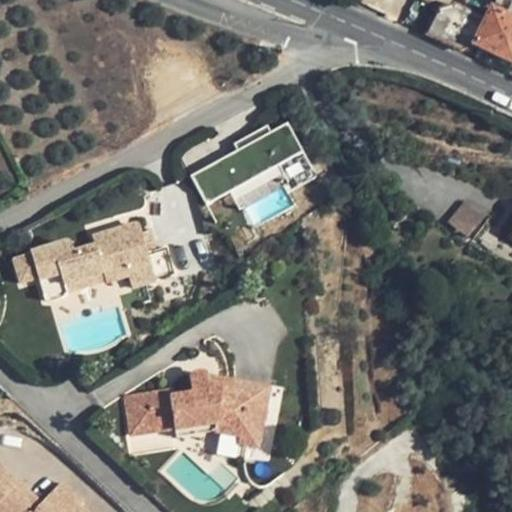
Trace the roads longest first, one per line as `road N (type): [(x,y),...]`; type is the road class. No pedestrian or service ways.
road 1 (residential): [(318,46),(295,69),(0,224)]
road 2 (residential): [(0,366),(151,511)]
road 3 (secondary): [(358,26),(511,95)]
road 4 (unclassified): [(318,46),(187,0)]
